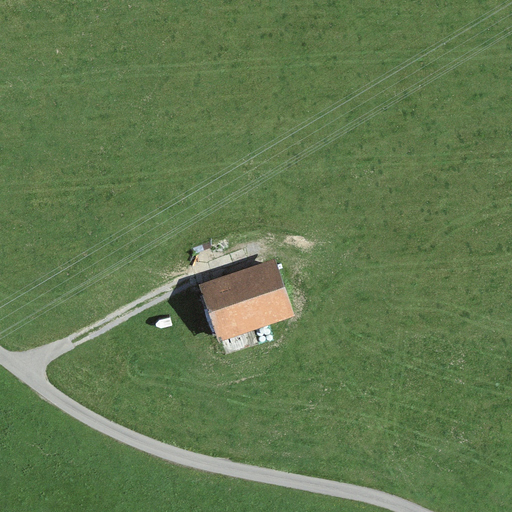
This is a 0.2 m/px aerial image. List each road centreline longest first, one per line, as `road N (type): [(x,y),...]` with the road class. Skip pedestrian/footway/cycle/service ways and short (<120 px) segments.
road 1 (unclassified): [(0,352),(114,432),(178,456),(413,511)]
road 2 (track): [(181,290),(19,367)]
